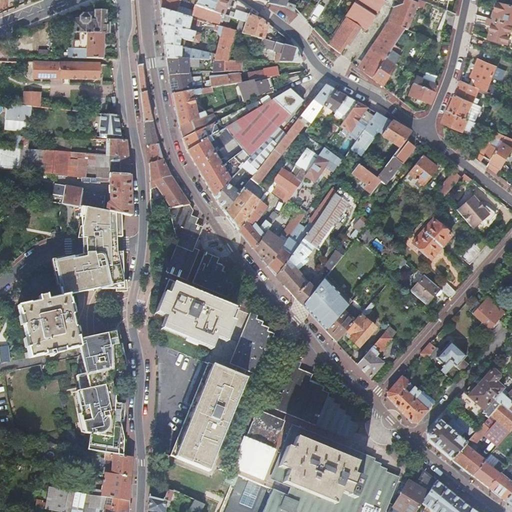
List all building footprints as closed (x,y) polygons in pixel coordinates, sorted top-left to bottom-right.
[(159,0),(159,2),(160,11),(190,19),(191,16),(217,25),(220,15),(212,12),(194,6),(192,11),(190,11),(192,5),(178,0),(159,0)] [(178,0),(192,5),(194,6),(212,12),(215,0),(178,0)] [(220,15),(244,23),(249,11),(235,0),(233,0),(215,0),(212,12),(220,15)] [(270,0),(269,4),(269,5),(284,8),(287,0),(270,0)] [(356,0),(347,15),(362,24),(365,26),(374,11),(379,0),(384,0),(402,7),(393,27),(372,59),(369,58),(360,71),(372,80),(393,46),(404,30),(406,31),(418,5),(407,0),(406,0),(356,0)] [(418,0),(446,12),(448,0),(418,0)] [(511,4),(499,2),(497,11),(494,10),(492,18),(494,19),(494,20),(511,24),(511,4)] [(71,21),(71,34),(74,34),(103,35),(105,35),(106,24),(104,23),(105,13),(104,13),(104,11),(96,11),(95,12),(94,13),(94,18),(89,18),(86,15),(82,15),(79,18),(79,21),(71,21)] [(214,61),(222,61),(226,61),(234,32),(190,19),(160,11),(163,39),(166,59),(200,60),(212,60),(213,54),(178,47),(179,39),(198,43),(200,34),(187,31),(188,24),(216,32),(218,38),(214,61)] [(241,34),(245,35),(261,39),(262,39),(264,32),(270,34),(272,28),(267,24),(266,25),(257,20),(256,18),(251,16),(252,13),(249,11),(244,23),(241,34)] [(347,15),(328,46),(338,53),(349,43),(362,24),(347,15)] [(492,27),(489,39),(508,45),(511,35),(511,29),(511,24),(494,20),(489,18),(487,25),(492,27)] [(274,43),(282,45),(295,49),(293,44),(274,30),(268,41),(274,43)] [(67,59),(102,60),(103,35),(74,34),(73,50),(67,50),(67,59)] [(274,43),(268,41),(262,39),(261,39),(259,46),(277,52),(281,53),(282,45),(274,43)] [(279,62),(300,63),(295,49),(282,45),(281,53),(279,62)] [(401,50),(393,46),(372,80),(382,87),(394,67),(394,66),(399,57),(397,56),(401,50)] [(167,67),(168,75),(188,74),(187,68),(200,68),(200,60),(166,59),(167,67)] [(472,78),(469,85),(482,90),(486,92),(492,78),(495,69),(496,68),(478,60),(471,77),(472,78)] [(221,72),(222,61),(214,61),(213,61),(213,73),(221,72)] [(226,61),(222,61),(221,72),(213,73),(213,74),(241,71),(242,62),(240,61),(226,61)] [(99,65),(31,63),(31,79),(99,81),(99,65)] [(137,65),(143,122),(152,121),(148,105),(145,92),(142,65),(137,65)] [(248,80),(277,76),(276,68),(263,70),(263,73),(247,75),(248,80)] [(502,72),(495,69),(492,78),(498,81),(502,72)] [(170,86),(172,94),(192,91),(191,86),(201,84),(200,76),(189,78),(189,75),(188,75),(188,74),(168,75),(168,77),(170,86)] [(238,83),(240,83),(238,74),(226,76),(226,77),(210,79),(210,81),(206,81),(207,88),(223,85),(230,84),(236,83),(238,83)] [(268,78),(238,83),(245,100),(272,89),(268,78)] [(414,99),(430,106),(440,81),(433,78),(430,84),(422,81),(414,99)] [(460,81),(454,95),(480,107),(482,102),(478,100),(481,94),(482,90),(469,85),(460,81)] [(245,100),(238,83),(236,83),(243,101),(245,100)] [(329,88),(324,86),(276,145),(256,170),(252,175),(223,211),(230,221),(237,230),(258,199),(263,191),(255,185),(304,125),(307,128),(323,105),(333,90),(329,88)] [(302,101),(289,89),(264,104),(251,112),(268,137),(302,101)] [(175,111),(179,127),(212,114),(211,111),(208,111),(196,115),(193,97),(201,96),(200,90),(192,91),(172,94),(175,111)] [(339,94),(333,90),(323,105),(325,106),(332,112),(334,113),(336,111),(346,97),(339,94)] [(31,107),(39,108),(40,93),(32,93),(31,107)] [(454,95),(448,111),(479,125),(480,122),(478,121),(479,117),(481,118),(485,109),(480,107),(454,95)] [(346,118),(356,103),(350,100),(346,97),(336,111),(346,118)] [(259,100),(248,105),(251,112),(264,104),(261,99),(259,100)] [(28,122),(30,107),(30,106),(6,103),(4,119),(28,122)] [(366,126),(373,117),(372,117),(370,115),(369,116),(366,114),(364,112),(366,109),(356,103),(346,118),(343,122),(339,127),(348,134),(355,124),(359,119),(364,123),(363,124),(366,126)] [(328,118),(332,112),(325,106),(321,112),(328,118)] [(335,114),(334,116),(343,122),(346,118),(336,111),(334,113),(335,114)] [(479,125),(448,111),(443,124),(474,138),(480,125),(479,125)] [(225,127),(242,150),(238,153),(239,154),(243,152),(248,158),(267,138),(268,137),(251,112),(225,127)] [(181,133),(182,139),(204,128),(216,121),(213,114),(212,114),(179,127),(181,133)] [(379,116),(375,114),(373,117),(366,126),(364,129),(343,159),(341,161),(345,164),(358,146),(364,151),(376,133),(386,120),(379,116)] [(99,140),(106,141),(121,141),(118,117),(102,115),(99,140)] [(364,129),(366,126),(363,124),(364,123),(359,119),(355,124),(362,127),(364,129)] [(394,125),(386,120),(376,133),(399,148),(404,141),(410,134),(394,125)] [(143,122),(146,146),(158,145),(155,134),(152,121),(143,122)] [(184,145),(186,151),(209,138),(209,137),(211,136),(213,134),(223,129),(218,121),(216,121),(204,128),(182,139),(184,145)] [(335,134),(338,128),(332,124),(328,129),(335,134)] [(497,140),(503,143),(506,137),(500,134),(497,140)] [(209,137),(209,138),(186,151),(199,174),(213,197),(229,179),(243,166),(242,164),(245,161),(248,158),(243,152),(239,154),(238,153),(223,165),(221,160),(219,161),(213,152),(218,149),(211,136),(209,137)] [(511,139),(506,137),(503,143),(498,150),(492,161),(487,168),(497,175),(501,169),(511,150),(511,139)] [(276,145),(267,138),(248,158),(245,161),(256,170),(276,145)] [(99,155),(128,157),(126,142),(121,141),(106,141),(106,150),(99,150),(99,155)] [(404,141),(399,148),(380,173),(376,178),(367,172),(358,165),(352,175),(366,186),(364,189),(370,194),(379,182),(383,184),(399,163),(401,164),(413,148),(404,141)] [(20,149),(0,145),(0,169),(37,173),(42,174),(45,150),(27,149),(20,149)] [(146,146),(148,164),(162,160),(161,159),(158,145),(146,146)] [(485,157),(492,161),(498,150),(491,146),(485,157)] [(328,160),(337,167),(341,162),(336,158),(333,156),(324,149),(307,173),(305,176),(314,182),(327,163),(328,160)] [(130,176),(128,157),(99,155),(86,154),(69,153),(69,152),(45,150),(42,174),(43,174),(66,177),(68,160),(86,161),(86,159),(99,160),(99,166),(109,167),(110,175),(130,176)] [(421,157),(401,182),(416,193),(436,169),(435,169),(436,167),(431,163),(430,164),(421,157)] [(86,161),(68,160),(66,177),(84,178),(86,161)] [(149,182),(170,177),(168,172),(164,163),(162,160),(148,164),(149,182)] [(287,200),(305,176),(307,173),(301,169),(295,177),(290,174),(294,168),(285,160),(272,179),(274,181),(269,189),(281,197),(281,196),(287,200)] [(109,167),(99,166),(98,178),(110,179),(110,175),(109,167)] [(371,167),(367,172),(376,178),(380,173),(371,167)] [(223,211),(252,175),(250,172),(235,190),(234,188),(236,186),(235,184),(233,185),(229,179),(213,197),(218,204),(223,211)] [(458,180),(460,178),(453,172),(437,191),(444,197),(458,180)] [(131,216),(130,176),(110,175),(110,179),(98,178),(87,178),(87,181),(110,183),(110,203),(107,204),(102,204),(103,197),(81,192),(82,189),(55,184),(53,194),(63,196),(62,203),(120,214),(121,214),(131,216)] [(461,177),(460,178),(458,180),(463,184),(467,187),(472,181),(463,175),(461,177)] [(149,201),(150,212),(169,208),(188,205),(179,191),(170,177),(149,182),(149,190),(157,188),(163,198),(149,201)] [(266,188),(263,191),(258,199),(260,201),(268,190),(266,188)] [(312,225),(276,276),(289,291),(302,306),(314,290),(307,284),(295,272),(305,262),(306,259),(304,257),(306,255),(312,247),(316,251),(333,228),(337,231),(348,217),(343,214),(349,206),(346,204),(350,198),(338,189),(336,193),(332,198),(318,217),(312,225)] [(331,190),(327,195),(332,198),(336,193),(331,190)] [(301,206),(307,210),(315,198),(310,194),(301,206)] [(314,214),(318,217),(332,198),(327,195),(314,214)] [(473,196),(456,210),(471,228),(481,220),(487,224),(495,215),(484,206),(483,208),(473,196)] [(260,201),(258,199),(237,230),(245,239),(253,249),(266,231),(277,214),(274,212),(267,222),(265,221),(258,230),(253,225),(259,217),(266,205),(260,201)] [(62,203),(61,203),(58,220),(61,232),(76,232),(76,235),(81,235),(81,239),(85,238),(85,248),(85,253),(85,257),(71,260),(71,259),(66,260),(54,262),(59,285),(62,297),(68,295),(98,289),(101,288),(101,290),(115,289),(123,289),(123,284),(123,281),(122,259),(117,259),(116,252),(116,247),(116,238),(121,237),(120,214),(62,203)] [(188,205),(169,208),(177,243),(165,272),(183,279),(194,251),(191,250),(200,228),(195,226),(196,222),(197,219),(190,216),(192,211),(188,205)] [(296,224),(303,215),(299,212),(297,210),(280,234),(281,234),(277,239),(266,231),(253,249),(258,255),(263,260),(267,266),(296,224)] [(318,217),(314,214),(308,222),(309,223),(312,225),(318,217)] [(368,223),(360,217),(352,227),(355,229),(349,236),(355,240),(356,238),(363,229),(368,223)] [(417,227),(440,248),(450,236),(433,220),(430,223),(425,218),(417,227)] [(271,271),(276,276),(312,225),(309,223),(304,227),(303,229),(296,224),(267,266),(271,271)] [(430,259),(440,248),(417,227),(412,233),(417,238),(412,243),(430,259)] [(363,229),(356,238),(361,243),(369,234),(363,229)] [(487,244),(476,234),(459,253),(471,263),(487,244)] [(71,259),(71,260),(85,257),(85,253),(85,248),(85,238),(81,239),(82,248),(82,255),(71,258),(71,259)] [(330,271),(341,256),(336,252),(324,266),(330,271)] [(391,258),(402,267),(406,261),(396,252),(391,258)] [(218,259),(204,253),(192,283),(226,297),(230,287),(224,284),(226,278),(220,275),(222,269),(215,266),(218,259)] [(56,286),(59,285),(54,262),(66,260),(65,257),(51,260),(56,286)] [(351,303),(355,299),(327,274),(323,279),(351,303)] [(439,289),(437,288),(424,277),(410,293),(425,305),(434,295),(439,289)] [(314,319),(326,332),(343,312),(351,303),(323,279),(314,290),(302,306),(314,319)] [(123,289),(115,289),(115,292),(126,292),(126,281),(123,281),(123,284),(123,289)] [(441,292),(449,299),(455,292),(444,281),(437,288),(439,289),(441,292)] [(165,316),(161,326),(210,347),(215,336),(225,340),(232,322),(228,320),(232,311),(170,285),(170,286),(166,296),(161,294),(154,311),(165,316)] [(71,306),(68,295),(62,297),(47,300),(46,295),(38,297),(39,302),(18,307),(20,317),(21,316),(28,347),(27,348),(29,359),(80,348),(78,340),(77,337),(76,337),(69,306),(71,306)] [(495,334),(503,325),(504,324),(499,320),(504,313),(488,299),(482,305),(479,303),(470,313),(482,323),(495,334)] [(228,320),(232,322),(236,312),(232,311),(228,320)] [(331,337),(336,343),(346,331),(355,322),(343,312),(326,332),(331,337)] [(264,375),(279,339),(272,336),(267,334),(269,328),(262,326),(264,322),(257,320),(258,316),(257,315),(251,313),(240,338),(243,339),(234,363),(264,375)] [(355,322),(346,331),(352,337),(350,340),(357,346),(373,328),(359,316),(355,322)] [(489,341),(495,334),(482,323),(475,330),(489,341)] [(113,332),(115,332),(116,340),(120,339),(118,329),(105,332),(105,334),(113,332)] [(105,334),(78,340),(80,348),(81,353),(84,352),(87,362),(83,362),(85,374),(76,376),(79,390),(79,391),(83,407),(79,408),(81,414),(85,434),(90,434),(93,435),(91,451),(87,450),(87,451),(105,454),(123,456),(123,440),(120,422),(119,421),(120,404),(116,404),(114,399),(115,391),(113,391),(111,384),(110,384),(108,373),(109,373),(123,370),(122,366),(121,363),(117,345),(116,340),(115,332),(113,332),(105,334)] [(385,333),(357,365),(363,372),(369,379),(382,364),(375,358),(381,351),(382,352),(387,346),(386,345),(391,339),(385,333)] [(511,358),(511,343),(509,341),(501,350),(511,358)] [(461,373),(468,365),(462,360),(465,356),(449,342),(439,354),(434,350),(430,354),(433,357),(443,366),(448,360),(453,365),(461,373)] [(121,344),(117,345),(122,366),(126,365),(121,344)] [(435,349),(430,344),(420,354),(426,359),(430,354),(434,350),(435,349)] [(272,405),(285,411),(351,438),(357,425),(350,422),(351,419),(344,416),(345,412),(339,409),(340,406),(332,403),(334,400),(327,397),(328,394),(322,391),(323,386),(296,375),(301,363),(290,359),(272,405)] [(444,375),(453,365),(448,360),(443,366),(439,370),(444,375)] [(215,450),(245,379),(208,364),(208,365),(207,364),(168,455),(206,471),(215,450)] [(511,391),(509,394),(496,383),(500,378),(499,375),(495,371),(492,371),(478,386),(501,405),(502,403),(508,409),(511,404),(511,391)] [(419,393),(421,391),(419,390),(417,392),(413,387),(409,392),(405,388),(409,384),(401,376),(386,393),(387,397),(393,404),(402,413),(419,393)] [(478,377),(473,382),(478,386),(483,381),(478,377)] [(501,405),(478,386),(469,398),(463,393),(456,401),(469,412),(476,404),(483,410),(483,414),(482,413),(482,414),(486,415),(485,416),(488,419),(491,415),(496,410),(501,405)] [(416,424),(428,411),(425,408),(430,403),(419,393),(402,413),(407,419),(411,424),(416,424)] [(511,411),(508,409),(502,403),(501,405),(496,410),(491,415),(510,432),(511,430),(511,411)] [(477,432),(449,410),(446,414),(452,419),(446,426),(439,420),(427,435),(427,440),(438,449),(451,460),(467,443),(457,435),(459,433),(460,434),(463,430),(472,437),(477,432)] [(236,463),(257,472),(279,421),(257,412),(236,463)] [(497,448),(510,432),(491,415),(488,419),(483,424),(489,429),(483,436),(497,448)] [(279,421),(257,472),(261,473),(282,423),(279,421)] [(461,468),(472,476),(484,463),(485,461),(472,450),(476,446),(475,445),(483,436),(489,429),(483,424),(477,432),(472,437),(467,443),(451,460),(461,468)] [(386,511),(398,481),(381,474),(383,471),(376,468),(377,465),(369,462),(370,460),(292,427),(271,478),(289,485),(290,482),(283,479),(287,469),(278,465),(285,448),(289,450),(294,439),(355,465),(351,475),(355,477),(348,494),(339,491),(335,501),(300,486),(294,500),(285,497),(271,491),(271,489),(253,482),(239,511),(386,511)] [(290,482),(300,486),(335,501),(339,491),(348,494),(355,477),(351,475),(355,465),(294,439),(289,450),(285,448),(278,465),(287,469),(283,479),(290,482)] [(66,447),(49,444),(48,450),(66,453),(66,447)] [(131,478),(132,458),(123,456),(105,454),(104,460),(113,462),(112,470),(104,469),(103,474),(104,474),(131,478)] [(492,470),(499,461),(491,454),(485,461),(484,463),(492,470)] [(487,488),(506,467),(499,461),(492,470),(484,463),(472,476),(478,481),(487,488)] [(505,502),(511,493),(511,464),(509,463),(506,467),(487,488),(494,493),(505,502)] [(392,507),(400,511),(415,511),(421,503),(437,481),(427,473),(424,470),(415,485),(408,480),(392,507)] [(129,501),(131,478),(104,474),(101,493),(92,491),(92,495),(113,498),(129,501)] [(237,475),(228,497),(222,511),(239,511),(253,482),(237,475)] [(454,495),(437,481),(421,503),(433,511),(469,511),(471,509),(454,495)] [(290,482),(289,485),(285,497),(294,500),(300,486),(290,482)] [(64,511),(87,511),(90,495),(50,488),(46,509),(64,511)] [(149,498),(148,511),(151,511),(165,511),(167,501),(170,502),(173,494),(190,501),(191,500),(192,498),(185,495),(175,490),(169,489),(164,500),(149,498)] [(113,498),(92,495),(90,495),(87,511),(96,511),(97,510),(105,511),(106,507),(112,508),(113,498)] [(128,511),(129,501),(113,498),(112,508),(106,507),(105,511),(97,510),(96,511),(128,511)] [(201,511),(206,504),(195,499),(188,511),(201,511)]
